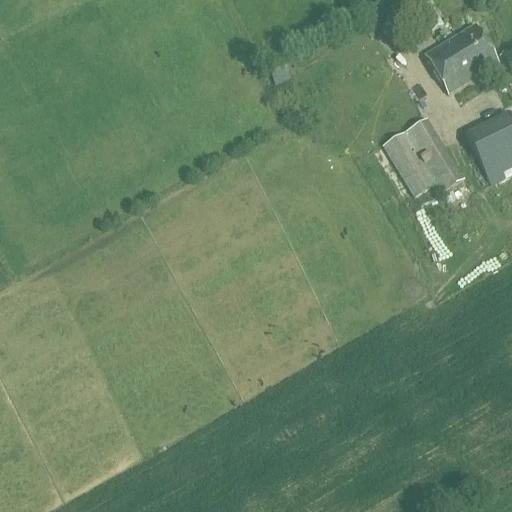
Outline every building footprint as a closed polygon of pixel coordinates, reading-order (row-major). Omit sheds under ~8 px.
[(431,35),(443,28),(434,11),(421,19),(431,35)] [(448,97),(499,66),(476,28),(425,58),(448,97)] [(276,88),(290,82),(280,60),(266,65),(276,88)] [(491,190),(511,179),(511,123),(508,115),(464,138),(491,190)] [(440,198),(463,183),(427,122),(382,150),(414,201),(433,189),(440,198)]
